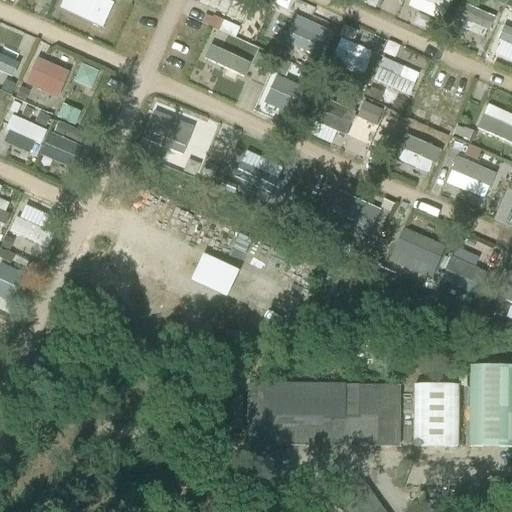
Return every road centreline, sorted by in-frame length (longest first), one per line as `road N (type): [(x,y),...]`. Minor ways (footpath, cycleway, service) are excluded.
road 1 (unknown): [(511,246),(143,77)]
road 2 (unknown): [(322,0),(511,87)]
